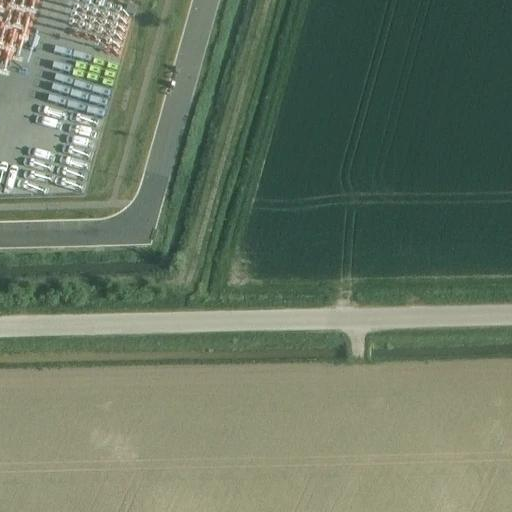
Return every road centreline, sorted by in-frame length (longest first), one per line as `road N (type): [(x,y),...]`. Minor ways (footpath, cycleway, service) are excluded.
road 1 (unclassified): [(0,330),(511,318)]
road 2 (unclassified): [(204,0),(139,234)]
road 3 (unclassified): [(0,237),(139,234)]
